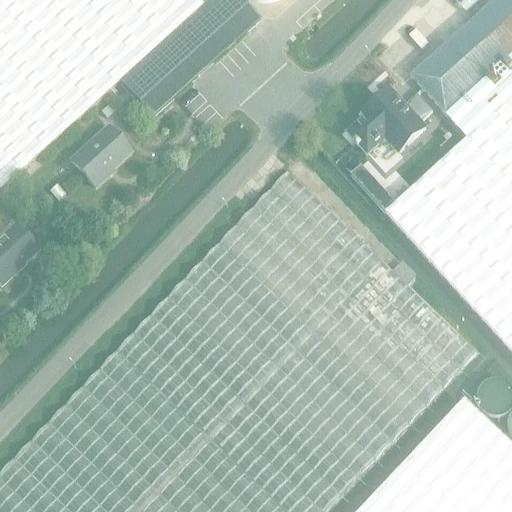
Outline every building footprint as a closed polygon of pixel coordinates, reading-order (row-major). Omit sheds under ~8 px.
[(0,0),(0,190),(0,191),(104,97),(119,83),(202,7),(195,0),(0,0)] [(210,0),(202,7),(119,83),(131,97),(151,119),(175,97),(259,21),(239,0),(210,0)] [(511,0),(499,0),(412,78),(464,136),(511,92),(511,0)] [(400,154),(427,130),(421,124),(433,114),(416,96),(405,106),(390,90),(364,114),(367,117),(349,134),(368,155),(380,144),(384,147),(388,147),(392,145),(400,154)] [(511,92),(464,136),(383,209),(511,352),(511,92)] [(107,176),(131,155),(107,129),(71,162),(95,189),(108,178),(107,176)] [(0,511),(327,511),(366,471),(401,435),(478,354),(408,287),(393,273),(355,237),(288,174),(266,197),(221,244),(182,285),(121,349),(80,392),(0,476),(0,511)] [(365,183),(363,184),(357,190),(370,204),(378,197),(365,183)] [(57,186),(49,192),(57,202),(65,195),(57,186)] [(43,256),(18,228),(0,244),(0,289),(3,293),(43,256)] [(402,264),(393,273),(408,287),(417,279),(412,274),(402,264)] [(364,511),(511,511),(511,448),(466,405),(364,511)]
